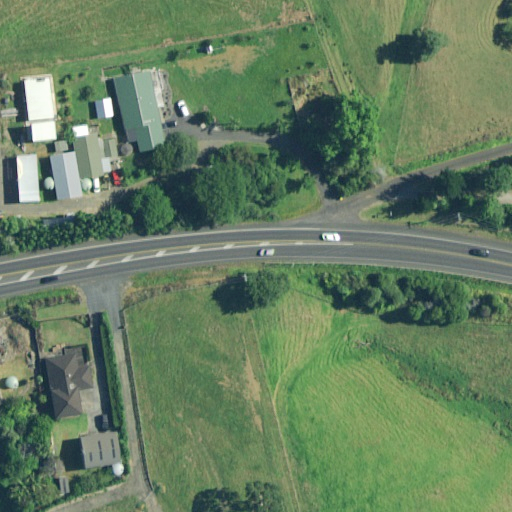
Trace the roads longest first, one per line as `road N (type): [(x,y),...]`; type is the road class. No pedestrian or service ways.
road 1 (primary): [(0,276),(148,250),(330,240)]
road 2 (unclassified): [(511,147),(418,174),(341,208),(330,240)]
road 3 (primary): [(330,240),(511,264)]
